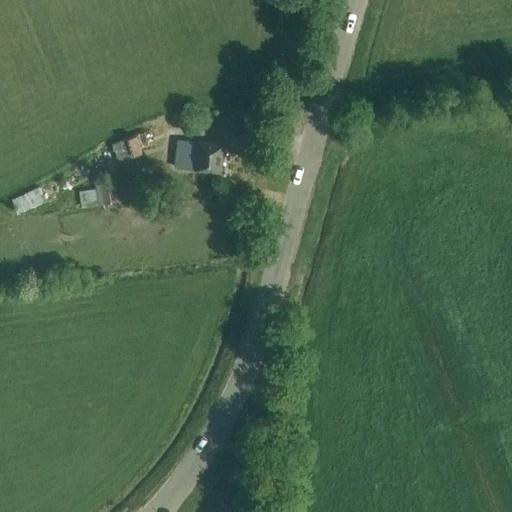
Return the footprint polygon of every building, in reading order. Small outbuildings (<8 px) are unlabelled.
[(110,146),(116,163),(148,152),(146,147),(148,146),(143,134),(110,146)] [(195,170),(221,173),(224,145),(199,142),(199,143),(178,140),(175,167),(195,169),(195,170)] [(44,186),(50,198),(86,178),(79,166),(44,186)] [(78,193),(81,209),(117,203),(113,179),(93,182),(94,190),(78,193)] [(15,191),(0,196),(0,213),(20,206),(15,191)]
